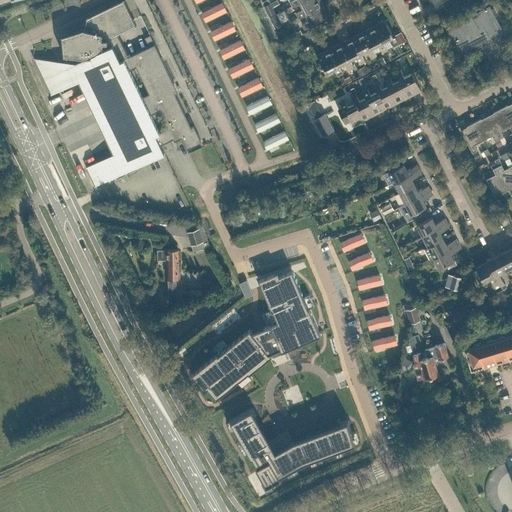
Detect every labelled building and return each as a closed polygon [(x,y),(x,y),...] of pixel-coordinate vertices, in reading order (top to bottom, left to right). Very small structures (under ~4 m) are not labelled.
[(273,0),(264,5),(269,15),(275,12),(272,6),(279,2),(278,0),(273,0)] [(322,2),(320,0),(299,0),(299,1),(300,2),(303,8),(296,12),(295,12),(292,13),(294,17),(297,15),(298,17),(306,13),(305,12),(322,2)] [(145,37),(149,46),(129,56),(118,33),(136,25),(125,1),(106,10),(105,8),(86,17),(83,29),(62,35),(64,55),(82,57),(83,59),(76,63),(34,58),(51,94),(80,80),(98,117),(115,153),(86,167),(95,185),(106,180),(164,152),(160,144),(173,138),(174,141),(181,137),(186,146),(201,139),(193,124),(191,125),(171,85),(174,83),(150,34),(145,37)] [(305,12),(306,13),(309,19),(301,23),(304,28),(311,24),(311,23),(328,14),(322,2),(305,12)] [(489,4),(445,28),(459,54),(490,38),(490,39),(495,36),(493,31),(501,26),(489,4)] [(214,14),(207,17),(210,23),(219,19),(220,20),(231,15),(227,6),(213,12),(214,14)] [(275,28),(283,24),(277,13),(269,17),(275,28)] [(381,42),(383,41),(389,38),(393,46),(398,43),(394,35),(393,36),(384,18),(372,25),(381,42)] [(223,32),(216,35),(219,42),(228,38),(229,39),(240,33),(236,25),(223,31),(223,32)] [(387,49),(383,41),(381,42),(372,25),(361,30),(370,48),(372,47),(378,44),(382,52),(387,49)] [(359,54),(361,53),(367,50),(371,57),(376,55),(372,47),(370,48),(361,30),(350,36),(359,54)] [(400,32),(394,35),(399,43),(404,40),(400,32)] [(348,60),(350,59),(355,56),(359,63),(365,61),(361,53),(359,54),(350,36),(339,42),(348,60)] [(354,66),(350,59),(348,60),(339,42),(328,48),(337,65),(338,65),(344,61),(349,69),(354,66)] [(233,51),(226,54),(229,61),(238,56),(238,57),(250,52),(246,43),(232,50),(233,51)] [(337,65),(328,48),(316,54),(326,71),(333,67),(337,75),(342,72),(338,65),(337,65)] [(383,57),(377,60),(380,65),(386,62),(383,57)] [(241,69),(234,72),(237,78),(246,74),(246,75),(258,70),(253,61),(240,67),(241,69)] [(365,65),(357,69),(360,75),(368,71),(365,65)] [(400,78),(409,95),(421,90),(412,72),(404,76),(400,69),(395,72),(399,79),(400,78)] [(400,78),(399,79),(393,82),(389,75),(384,78),(388,85),(389,84),(398,101),(409,95),(400,78)] [(363,76),(358,79),(361,84),(363,88),(366,87),(368,86),(365,81),(363,76)] [(250,87),(243,91),(246,97),(255,93),(255,94),(267,89),(263,80),(249,86),(250,87)] [(389,84),(388,85),(382,88),(378,81),(373,83),(376,91),(378,90),(387,107),(398,101),(389,84)] [(378,90),(376,91),(370,94),(366,87),(361,89),(365,97),(367,96),(376,113),(387,107),(378,90)] [(350,95),(354,102),(356,102),(365,119),(376,113),(367,96),(365,97),(359,100),(355,92),(352,94),(350,95)] [(272,98),(251,108),(255,116),(276,106),(272,98)] [(356,102),(354,102),(348,106),(344,98),(339,101),(342,106),(338,109),(345,122),(350,119),(353,125),(365,119),(356,102)] [(507,104),(500,108),(510,126),(511,124),(511,102),(507,105),(507,104)] [(494,112),(487,115),(499,138),(503,136),(500,131),(510,126),(500,108),(493,111),(494,112)] [(325,113),(314,118),(322,135),(333,129),(325,113)] [(481,118),(474,122),(483,140),(492,135),(495,140),(499,138),(487,115),(481,119),(481,118)] [(280,116),(259,126),(263,134),(284,124),(280,116)] [(483,140),(474,122),(467,125),(467,126),(461,129),(472,152),(477,150),(474,144),(483,140)] [(289,135),(268,145),(272,153),(293,143),(289,135)] [(388,170),(394,181),(419,168),(416,163),(406,168),(403,162),(395,166),(392,161),(382,167),(385,172),(388,170)] [(501,164),(497,166),(509,188),(511,186),(511,164),(504,169),(501,164)] [(495,174),(486,178),(495,196),(503,192),(502,192),(509,188),(497,166),(492,168),(495,174)] [(421,172),(419,168),(394,181),(399,192),(414,184),(411,178),(421,172)] [(459,179),(462,184),(473,178),(470,173),(459,179)] [(476,183),(473,178),(462,184),(465,189),(476,183)] [(479,189),(476,183),(465,189),(468,195),(479,189)] [(400,205),(430,189),(428,185),(418,190),(414,184),(399,192),(394,194),(400,205)] [(430,189),(400,205),(406,216),(426,205),(423,199),(432,194),(430,189)] [(481,194),(479,189),(468,195),(471,200),(481,194)] [(484,200),(481,194),(471,200),(474,205),(484,200)] [(487,205),(484,200),(474,205),(476,210),(487,205)] [(390,201),(381,206),(384,213),(394,209),(390,201)] [(487,205),(476,210),(479,216),(490,211),(487,205)] [(377,208),(369,212),(374,221),(381,217),(377,208)] [(422,235),(447,221),(445,217),(435,222),(431,216),(421,221),(419,217),(412,221),(414,226),(416,224),(422,235)] [(449,226),(447,221),(422,235),(428,245),(443,237),(439,231),(449,226)] [(204,227),(188,233),(194,250),(205,247),(205,246),(209,245),(204,227)] [(446,243),(443,237),(428,245),(423,247),(429,258),(433,256),(458,243),(456,238),(446,243)] [(461,247),(458,243),(433,256),(439,267),(445,263),(448,268),(456,263),(451,252),(461,247)] [(177,249),(157,249),(157,259),(167,259),(167,284),(168,284),(168,302),(176,301),(175,278),(178,278),(177,249)] [(511,267),(511,257),(508,249),(497,255),(505,270),(511,267)] [(499,273),(505,270),(497,255),(486,260),(501,288),(502,289),(506,287),(499,273)] [(501,288),(486,260),(475,266),(477,268),(484,281),(490,278),(497,290),(501,288)] [(477,268),(473,270),(480,283),(484,281),(477,268)] [(217,353),(191,374),(205,390),(208,388),(216,398),(239,380),(248,373),(249,374),(272,355),(269,352),(278,348),(280,348),(281,351),(321,335),(309,307),(308,308),(292,270),(279,275),(278,271),(259,279),(271,310),(273,309),(277,321),(264,326),(252,331),(250,329),(218,354),(217,353)] [(453,275),(450,286),(458,288),(461,277),(453,275)] [(190,296),(201,296),(211,293),(210,287),(203,288),(189,288),(190,296)] [(509,303),(501,289),(496,292),(503,306),(509,303)] [(416,306),(406,309),(410,323),(417,320),(415,313),(418,313),(416,306)] [(468,308),(452,312),(455,324),(471,320),(468,308)] [(511,332),(461,348),(462,352),(465,351),(471,371),(511,358),(511,332)] [(420,352),(413,354),(416,362),(413,363),(418,379),(424,377),(424,378),(438,374),(434,359),(448,355),(444,342),(435,344),(435,346),(425,349),(427,357),(422,358),(420,352)] [(252,408),(231,420),(252,457),(253,457),(258,465),(256,466),(267,485),(281,477),(280,475),(303,462),(355,443),(347,420),(341,423),(347,421),(348,425),(334,430),(335,431),(328,433),(328,432),(317,436),(317,437),(301,443),(300,442),(295,444),(290,447),(290,448),(275,457),(275,456),(274,456),(266,442),(265,442),(257,429),(258,428),(248,411),(251,409),(254,415),(255,414),(252,408)]
